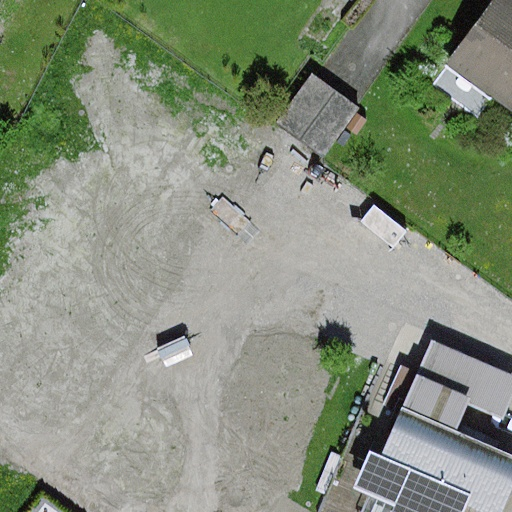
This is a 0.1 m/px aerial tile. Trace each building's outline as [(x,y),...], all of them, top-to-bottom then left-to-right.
[(511,0),(499,0),(457,59),(511,98),(511,0)] [(319,66),(288,121),(338,150),(369,102),(319,66)] [(301,217),(338,150),(288,121),(248,186),(301,217)] [(143,171),(111,149),(0,312),(0,356),(87,416),(131,352),(144,361),(199,280),(183,268),(242,181),(169,132),(143,171)] [(373,250),(301,217),(241,349),(270,362),(258,387),(324,417),(339,385),(316,375),(373,250)] [(500,353),(441,329),(410,406),(468,430),(500,353)] [(511,511),(511,448),(468,430),(410,406),(378,482),(450,511),(511,511)] [(328,427),(258,419),(250,481),(321,489),(328,427)] [(164,460),(113,433),(98,462),(148,488),(164,460)]
